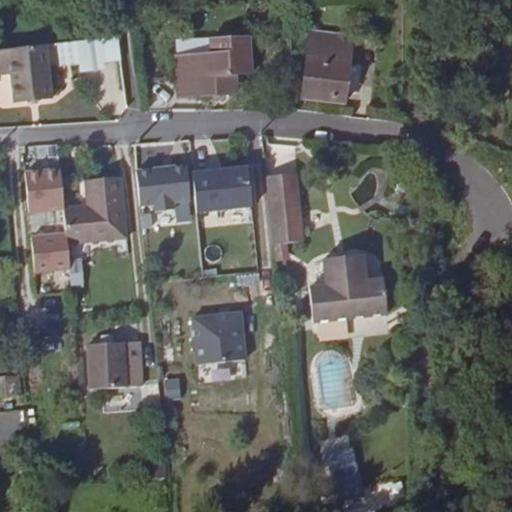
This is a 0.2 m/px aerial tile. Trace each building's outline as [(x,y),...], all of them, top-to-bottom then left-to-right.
[(349,36),(306,32),(301,95),(342,101),(349,36)] [(249,73),(247,35),(209,37),(210,52),(175,55),(178,98),(235,94),(233,74),(249,73)] [(107,37),(52,43),(53,65),(108,59),(107,37)] [(43,44),(0,48),(0,72),(9,72),(12,102),(49,99),(43,44)] [(172,202),(188,200),(184,165),(134,171),(138,206),(154,204),(155,211),(173,209),(172,202)] [(197,212),(252,206),(247,166),(192,172),(197,212)] [(57,168),(21,172),(26,212),(61,208),(61,207),(57,168)] [(296,170),(266,172),(270,215),(300,211),(296,170)] [(61,207),(61,208),(63,233),(64,243),(125,237),(119,176),(82,179),(84,205),(61,207)] [(42,210),(45,235),(63,233),(61,208),(42,210)] [(300,211),(270,215),(273,241),(302,238),(300,211)] [(63,233),(28,237),(31,272),(67,268),(64,243),(63,233)] [(382,314),(379,281),(362,283),(359,256),(320,260),(323,286),(305,289),(309,321),(382,314)] [(197,363),(245,359),(241,313),(193,317),(197,363)] [(136,341),(87,343),(90,388),(139,385),(136,341)] [(0,397),(17,396),(14,358),(0,358),(0,397)] [(166,399),(182,398),(181,379),(165,380),(166,399)] [(358,489),(350,449),(327,453),(334,494),(358,489)] [(378,506),(404,506),(403,483),(377,484),(378,506)]
